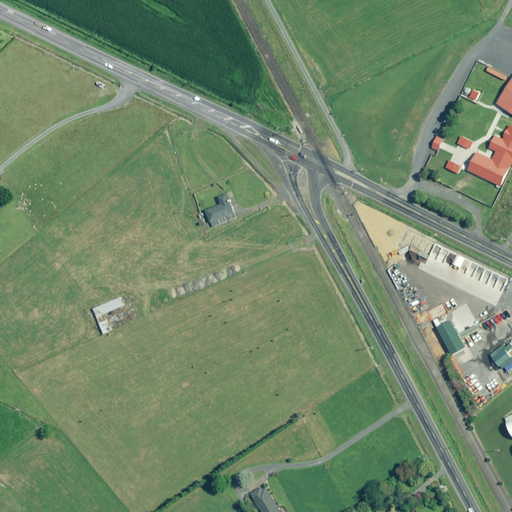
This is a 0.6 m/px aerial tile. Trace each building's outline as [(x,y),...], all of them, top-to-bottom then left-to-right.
[(501,73),(492,67),(483,83),(487,86),(485,90),(489,93),(492,88),(501,93),(506,84),(498,79),(501,73)] [(511,82),(498,104),(511,112),(511,82)] [(481,94),(474,91),(471,98),(478,101),(481,94)] [(511,152),(511,121),(510,120),(501,137),(493,132),(486,144),(493,148),(489,154),(476,147),(466,166),(495,182),(511,152)] [(470,138),(457,132),(453,140),(466,145),(470,138)] [(458,161),(446,156),(442,165),(455,170),(458,161)] [(494,188),(472,176),(468,183),(471,185),(470,188),(484,196),(487,192),(491,194),(494,188)] [(237,218),(228,195),(219,198),(222,206),(207,212),(213,228),(237,218)] [(125,306),(121,298),(95,309),(98,318),(125,306)] [(112,331),(107,321),(100,323),(105,334),(112,331)] [(467,349),(452,321),(440,328),(456,359),(464,355),(462,351),(467,349)] [(511,357),(505,349),(494,359),(500,366),(511,357)] [(488,387),(473,359),(459,367),(471,389),(476,386),(479,391),(488,387)] [(500,367),(496,364),(492,370),(496,373),(500,367)] [(281,511),(266,486),(261,489),(252,494),(262,511),(281,511)]
